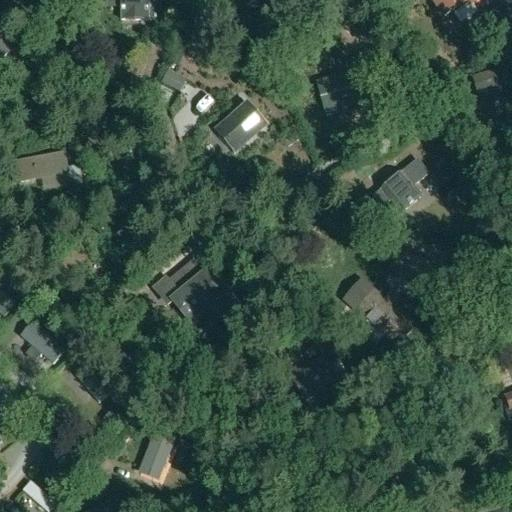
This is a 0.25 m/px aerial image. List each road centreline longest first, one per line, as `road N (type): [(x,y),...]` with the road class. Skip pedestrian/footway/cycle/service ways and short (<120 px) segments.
road 1 (track): [(0,262),(305,511)]
road 2 (track): [(390,511),(511,247)]
